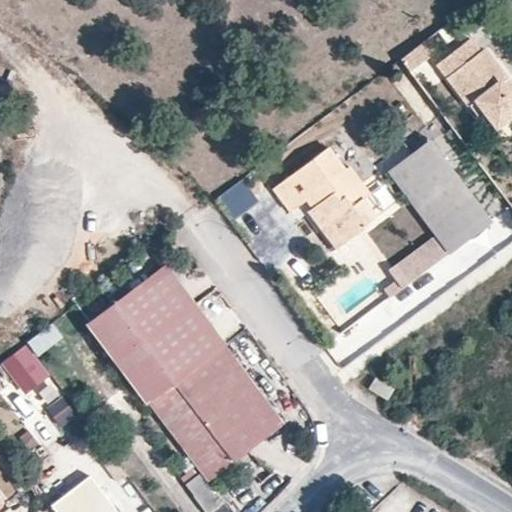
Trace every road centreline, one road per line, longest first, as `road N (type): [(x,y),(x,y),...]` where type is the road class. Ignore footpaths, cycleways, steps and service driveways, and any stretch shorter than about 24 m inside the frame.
road 1 (residential): [(188,218),(337,412),(367,434)]
road 2 (track): [(0,37),(188,218)]
road 3 (residential): [(367,434),(494,511)]
